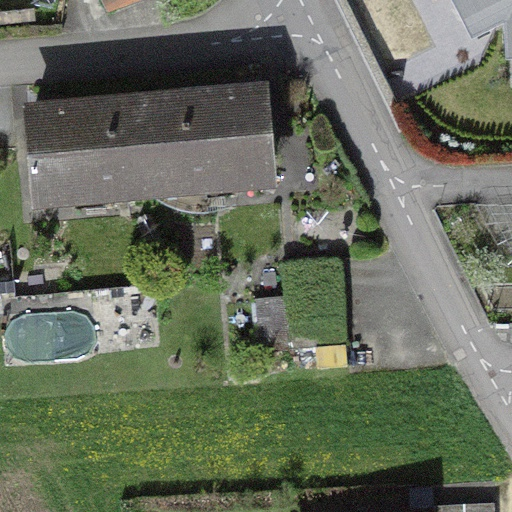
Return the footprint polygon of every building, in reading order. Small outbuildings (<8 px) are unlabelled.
[(130,0),(103,0),(109,11),(130,0)] [(511,69),(511,0),(456,0),(478,37),(506,21),(508,69),(511,69)] [(256,101),(144,111),(151,190),(263,180),(256,101)] [(38,201),(151,190),(144,111),(30,122),(38,201)] [(287,298),(257,299),(260,352),(349,348),(344,263),(286,266),(287,298)]
